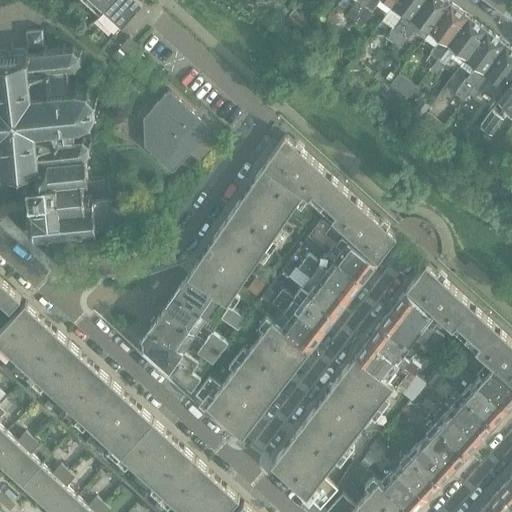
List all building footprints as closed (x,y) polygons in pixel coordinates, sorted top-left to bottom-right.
[(82,0),(99,15),(112,0),(82,0)] [(139,0),(112,0),(99,15),(118,32),(143,3),(139,0)] [(266,0),(264,4),(287,19),(293,11),(275,0),(266,0)] [(353,9),(360,13),(369,0),(356,0),(359,1),(353,9)] [(369,0),(360,13),(366,18),(372,11),(373,11),(381,0),(384,0),(393,6),(397,0),(369,0)] [(397,0),(393,6),(404,14),(394,27),(395,28),(390,35),(396,40),(425,0),(397,0)] [(429,33),(451,3),(447,0),(425,0),(396,40),(402,44),(408,37),(409,37),(418,25),(429,33)] [(426,62),(433,66),(470,16),(465,13),(451,3),(429,33),(440,41),(431,54),(432,55),(426,62)] [(294,9),(293,11),(287,19),(284,22),(299,33),(309,20),(294,9)] [(470,16),(433,66),(438,71),(444,63),(444,64),(454,51),(466,59),(488,29),(470,16)] [(30,202),(25,203),(26,213),(32,213),(34,236),(83,231),(84,233),(88,233),(88,230),(114,226),(114,223),(118,222),(121,219),(120,211),(115,207),(113,207),(112,197),(91,199),(91,195),(81,196),(79,179),(99,177),(97,158),(89,159),(87,156),(91,152),(93,153),(94,150),(91,150),(91,143),(93,142),(92,140),(89,141),(84,138),(85,136),(83,135),(82,137),(76,138),(74,121),(80,120),(80,123),(83,123),(82,120),(90,116),(93,119),(95,117),(92,115),(97,106),(101,107),(101,104),(97,104),(97,95),(100,93),(98,91),(96,92),(89,86),(91,83),(89,82),(87,85),(78,83),(78,80),(76,80),(75,83),(70,83),(69,67),(74,66),(76,69),(77,68),(76,66),(81,61),(83,61),(84,60),(82,59),(80,53),(82,51),(81,50),(79,51),(74,47),(75,45),(73,45),(72,48),(66,49),(66,44),(62,45),(63,49),(47,51),(47,46),(44,46),(43,29),(27,31),(28,45),(26,45),(26,46),(14,48),(14,47),(5,48),(5,49),(0,49),(0,147),(1,147),(3,163),(0,163),(0,166),(3,166),(4,171),(7,171),(7,170),(17,169),(18,170),(19,169),(20,169),(20,168),(25,168),(26,168),(26,169),(27,169),(27,168),(38,166),(38,167),(39,167),(39,169),(39,171),(41,183),(40,183),(30,184),(29,184),(29,185),(28,185),(29,186),(30,201),(30,202)] [(488,29),(466,59),(477,67),(467,81),(465,80),(456,94),(464,100),(469,93),(506,43),(488,29)] [(122,46),(130,53),(138,43),(130,36),(122,46)] [(511,47),(506,43),(469,93),(475,97),(481,90),(482,90),(487,84),(498,92),(511,72),(511,47)] [(113,56),(119,61),(123,55),(118,50),(113,56)] [(392,85),(408,99),(416,89),(417,87),(402,73),(392,85)] [(511,117),(511,80),(498,98),(491,108),(480,124),(491,132),(506,113),(511,117)] [(145,146),(173,171),(212,128),(169,89),(144,117),(145,146)] [(416,89),(408,99),(426,113),(433,104),(416,89)] [(189,274),(228,301),(303,193),(309,197),(379,260),(398,235),(303,149),(286,133),(241,198),(189,274)] [(328,249),(365,277),(378,261),(377,261),(330,224),(325,220),(317,230),(322,234),(327,233),(336,239),(328,249)] [(303,258),(352,295),(365,277),(328,249),(320,260),(309,251),(303,258)] [(302,283),(339,312),(352,295),(303,258),(298,265),(310,274),(302,283)] [(408,286),(409,287),(441,317),(511,381),(511,339),(427,262),(408,286)] [(176,292),(209,315),(217,304),(221,297),(228,301),(189,274),(188,274),(176,292)] [(0,310),(5,316),(22,297),(0,277),(0,310)] [(339,312),(302,283),(293,294),(283,286),(278,292),(325,329),(339,312)] [(406,288),(394,305),(441,341),(445,335),(434,326),(441,317),(409,287),(407,289),(406,288)] [(209,315),(176,292),(164,309),(196,331),(205,321),(209,315)] [(283,308),(275,319),(311,348),(325,329),(278,292),(272,299),(283,308)] [(226,511),(240,497),(185,446),(39,313),(26,301),(16,312),(0,329),(0,355),(7,362),(13,354),(185,511),(226,511)] [(248,315),(230,303),(222,314),(239,326),(248,315)] [(382,320),(417,347),(424,339),(435,348),(441,341),(394,305),(382,320)] [(164,309),(153,325),(185,349),(190,342),(189,341),(196,331),(164,309)] [(244,354),(283,384),(311,348),(275,319),(272,317),(244,354)] [(370,336),(417,372),(422,365),(410,357),(417,347),(382,320),(370,336)] [(185,349),(153,325),(144,338),(145,346),(145,347),(192,389),(206,370),(209,366),(185,349)] [(205,338),(222,349),(230,339),(213,327),(205,338)] [(356,354),(394,383),(398,384),(415,397),(428,381),(417,372),(370,336),(356,354),(357,354),(356,354)] [(222,349),(205,338),(198,348),(214,360),(222,349)] [(283,384),(244,354),(222,383),(210,374),(197,393),(243,435),(255,420),(283,384)] [(340,375),(378,404),(394,383),(356,354),(340,375)] [(476,379),(509,408),(511,405),(511,384),(490,364),(476,379)] [(429,383),(436,388),(443,379),(437,373),(429,383)] [(340,375),(303,423),(341,453),(378,404),(340,375)] [(476,379),(463,393),(496,423),(509,408),(476,379)] [(449,408),(482,438),(496,423),(463,393),(449,408)] [(482,438),(449,408),(436,423),(469,453),(482,438)] [(341,453),(303,423),(272,463),(274,465),(274,464),(303,491),(321,508),(339,488),(324,474),(341,453)] [(436,423),(423,437),(456,467),(469,453),(436,423)] [(0,438),(0,462),(6,468),(34,437),(27,431),(18,440),(7,430),(0,438)] [(34,437),(6,468),(23,484),(43,463),(32,453),(41,443),(34,437)] [(423,437),(409,451),(442,482),(456,467),(423,437)] [(442,482),(409,451),(396,466),(429,496),(442,482)] [(53,473),(43,463),(23,484),(41,500),(69,469),(62,463),(53,473)] [(429,496),(396,466),(383,480),(416,511),(429,496)] [(76,476),(69,469),(41,500),(54,511),(62,511),(78,495),(67,485),(76,476)] [(511,475),(500,488),(511,499),(511,475)] [(325,511),(414,511),(379,479),(357,504),(343,492),(325,511)] [(485,505),(493,511),(511,511),(511,499),(500,488),(485,505)] [(62,511),(95,511),(104,502),(98,495),(89,505),(78,495),(62,511)] [(256,511),(245,501),(234,511),(256,511)] [(95,511),(107,511),(111,508),(104,502),(95,511)]
